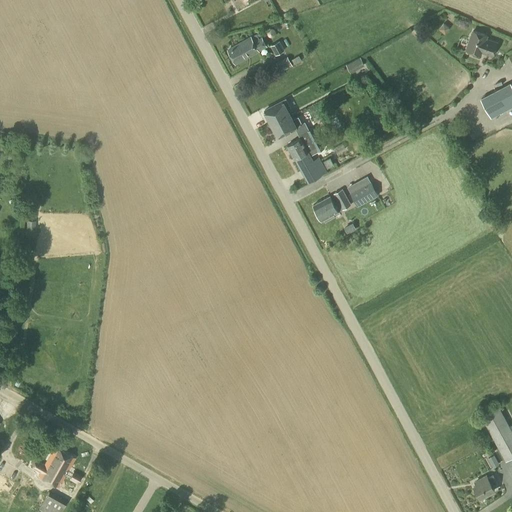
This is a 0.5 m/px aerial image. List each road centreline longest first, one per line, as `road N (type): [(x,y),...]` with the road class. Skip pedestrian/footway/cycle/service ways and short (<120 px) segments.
road 1 (tertiary): [(454,511),(178,0)]
road 2 (unclassified): [(214,511),(0,387)]
